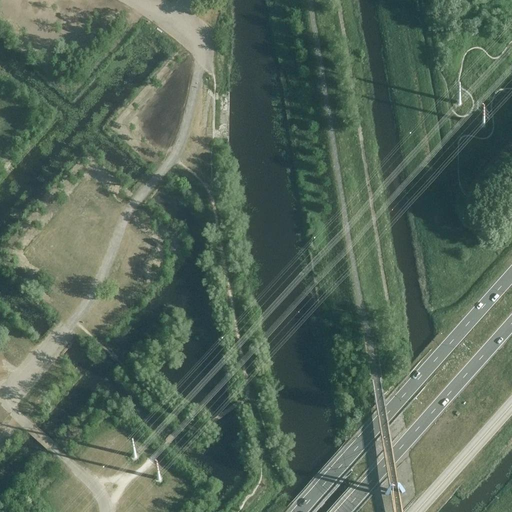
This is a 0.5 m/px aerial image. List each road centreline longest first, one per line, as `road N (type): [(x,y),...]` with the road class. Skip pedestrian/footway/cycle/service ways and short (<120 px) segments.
road 1 (trunk): [(511,274),(299,511)]
road 2 (trunk): [(343,511),(511,323)]
